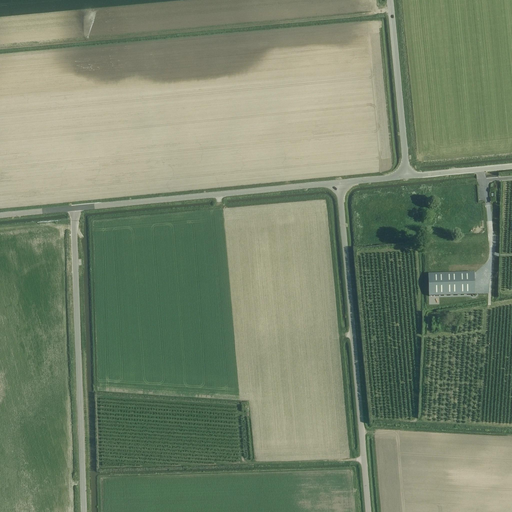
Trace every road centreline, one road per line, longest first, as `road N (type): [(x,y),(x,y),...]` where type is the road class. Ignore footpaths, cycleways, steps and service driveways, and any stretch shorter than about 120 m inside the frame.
road 1 (tertiary): [(0,215),(339,182)]
road 2 (unclassified): [(368,511),(339,182)]
road 3 (tertiary): [(406,176),(390,0)]
